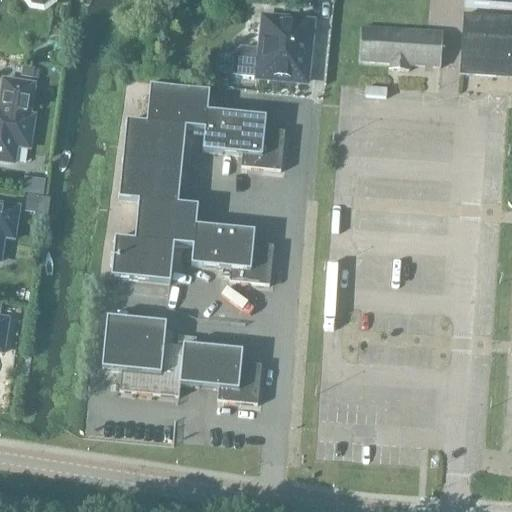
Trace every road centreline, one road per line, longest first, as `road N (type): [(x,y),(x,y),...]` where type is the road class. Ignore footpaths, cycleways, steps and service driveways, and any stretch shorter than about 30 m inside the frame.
road 1 (unclassified): [(270,499),(297,113)]
road 2 (tertiary): [(270,499),(0,458)]
